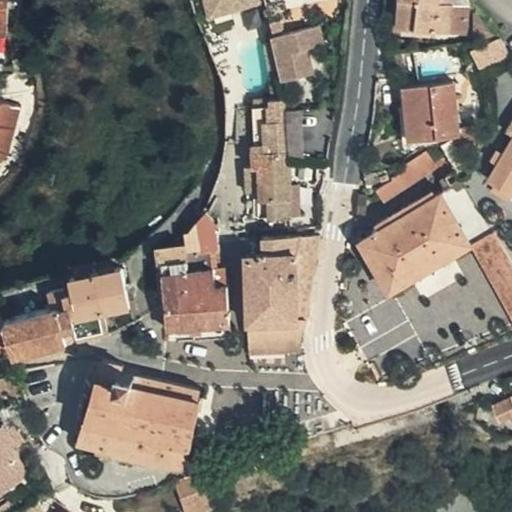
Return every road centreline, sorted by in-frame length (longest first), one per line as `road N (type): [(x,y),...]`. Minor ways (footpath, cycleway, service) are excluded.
road 1 (tertiary): [(334,371),(323,335),(369,0)]
road 2 (residential): [(334,371),(223,372),(120,341),(93,345),(79,368),(67,437)]
road 3 (tertiary): [(511,350),(382,396),(355,392),(334,371)]
